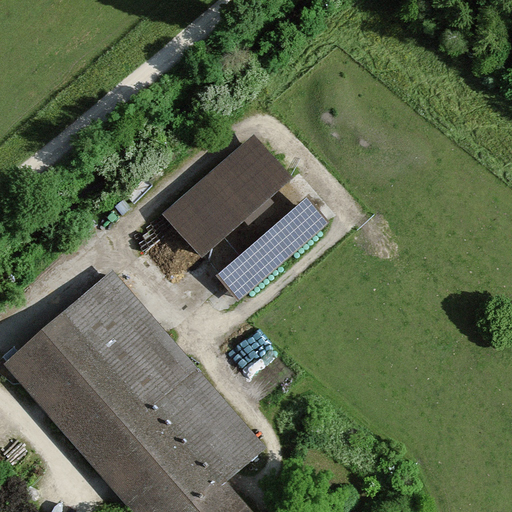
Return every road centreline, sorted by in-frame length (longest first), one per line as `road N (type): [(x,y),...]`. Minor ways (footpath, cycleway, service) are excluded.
road 1 (track): [(253,113),(350,217),(202,345),(110,236)]
road 2 (track): [(253,113),(0,330)]
road 3 (track): [(244,0),(0,202)]
